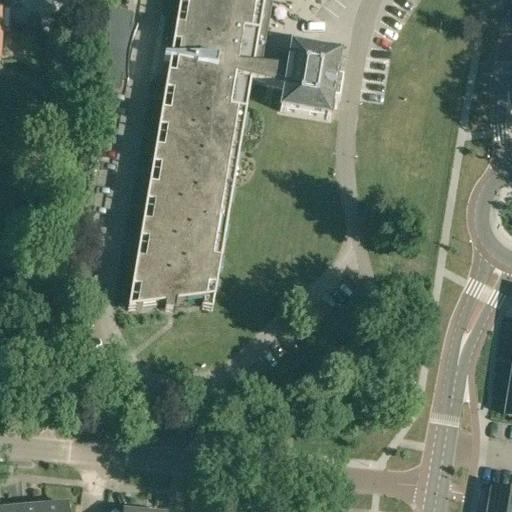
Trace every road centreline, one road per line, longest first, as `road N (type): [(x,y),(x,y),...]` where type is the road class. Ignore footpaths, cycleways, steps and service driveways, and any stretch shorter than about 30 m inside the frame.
road 1 (unknown): [(65,453),(64,137),(50,46)]
road 2 (residential): [(437,489),(100,455)]
road 3 (tertiary): [(489,248),(454,347),(453,383)]
road 4 (tertiary): [(453,383),(511,276)]
